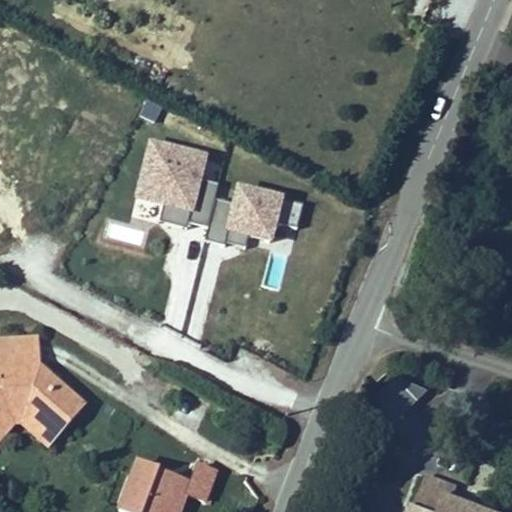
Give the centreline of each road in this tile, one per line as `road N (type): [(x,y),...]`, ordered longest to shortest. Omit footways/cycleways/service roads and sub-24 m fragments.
road 1 (tertiary): [(365,325),(497,0)]
road 2 (tertiary): [(291,511),(365,325)]
road 3 (residential): [(511,370),(365,325)]
